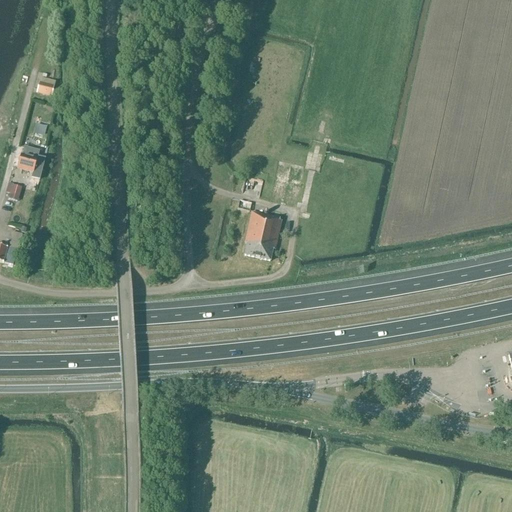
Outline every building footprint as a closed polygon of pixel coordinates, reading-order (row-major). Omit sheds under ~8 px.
[(53,89),(40,85),(37,94),(51,98),(53,89)] [(279,150),(267,199),(299,206),(310,157),(279,150)] [(17,169),(33,173),(35,166),(43,168),(45,160),(37,157),(36,161),(20,156),(17,169)] [(252,190),(267,191),(268,175),(253,174),(252,190)] [(12,196),(24,199),(28,183),(16,180),(12,196)] [(251,205),(239,202),(237,211),(249,214),(251,205)] [(273,218),(251,213),(244,244),(246,245),(244,257),(270,262),(273,251),(275,251),(281,222),(272,220),(273,218)] [(0,247),(0,263),(13,267),(17,252),(0,247)] [(490,347),(474,350),(486,408),(502,404),(496,376),(511,372),(511,370),(509,357),(493,360),(490,347)]
